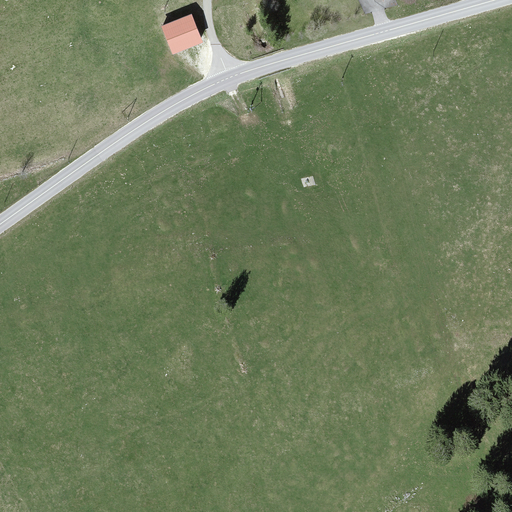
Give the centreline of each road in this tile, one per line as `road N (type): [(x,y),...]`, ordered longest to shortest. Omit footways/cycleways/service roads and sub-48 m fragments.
road 1 (secondary): [(229,76),(491,0)]
road 2 (secondary): [(0,222),(158,112),(229,76)]
